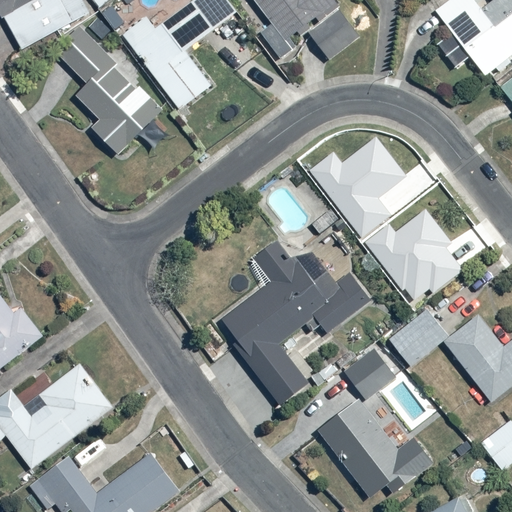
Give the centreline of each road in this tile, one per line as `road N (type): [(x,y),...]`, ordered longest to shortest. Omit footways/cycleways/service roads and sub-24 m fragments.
road 1 (residential): [(102,267),(296,120),(353,100),(406,108),(432,126),(511,220)]
road 2 (residential): [(102,267),(209,423),(287,511)]
road 3 (residential): [(0,127),(102,267)]
